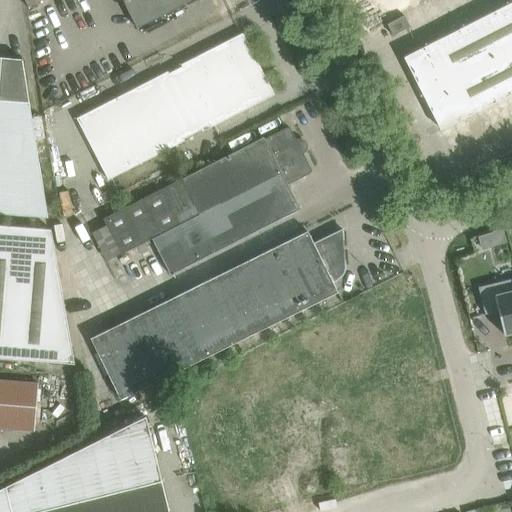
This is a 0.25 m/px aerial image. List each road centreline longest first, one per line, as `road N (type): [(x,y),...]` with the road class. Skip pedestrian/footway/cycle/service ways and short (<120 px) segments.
road 1 (unknown): [(389,176),(102,319)]
road 2 (unclassified): [(431,227),(403,203),(300,0)]
road 3 (residential): [(385,511),(489,485),(460,367)]
road 4 (residential): [(460,367),(431,227)]
